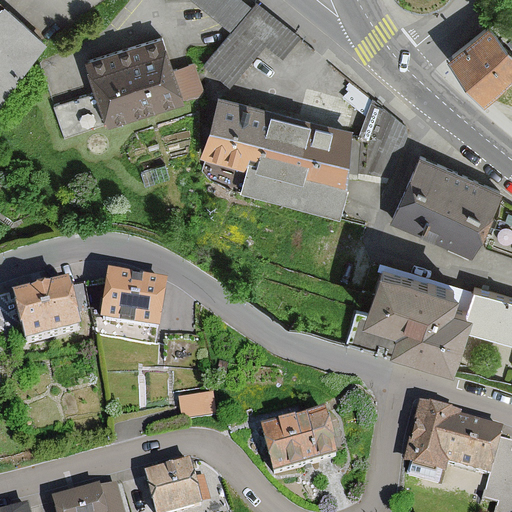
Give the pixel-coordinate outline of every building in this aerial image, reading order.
[(189,0),(232,34),(253,9),(241,0),(189,0)] [(300,39),(258,3),(253,9),(232,34),(204,67),(230,88),(266,45),(283,59),(300,39)] [(0,106),(48,45),(4,11),(0,15),(0,106)] [(511,55),(486,25),(449,57),(487,102),(511,80),(511,55)] [(163,37),(86,61),(97,93),(107,125),(183,100),(174,71),(163,37)] [(194,64),(174,71),(183,100),(204,93),(194,64)] [(107,125),(97,93),(53,108),(63,139),(107,125)] [(358,137),(353,136),(346,172),(388,176),(406,128),(372,100),(358,137)] [(353,136),(217,102),(199,160),(230,168),(245,172),(248,162),(343,187),(346,172),(353,136)] [(503,194),(420,156),(390,222),(474,260),(503,194)] [(343,187),(248,162),(245,172),(240,192),(340,219),(348,188),(343,187)] [(472,307),(460,304),(464,289),(381,266),(367,318),(403,327),(396,353),(455,369),(465,331),(472,307)] [(166,281),(109,271),(107,283),(103,309),(101,318),(158,328),(166,281)] [(83,280),(71,282),(78,310),(89,308),(83,280)] [(107,283),(83,280),(89,308),(103,309),(107,283)] [(71,282),(16,296),(27,342),(82,329),(78,310),(71,282)] [(511,297),(476,288),(472,307),(465,331),(511,343),(511,297)] [(196,337),(165,336),(164,360),(195,361),(196,337)] [(212,391),(179,397),(182,416),(216,411),(212,391)] [(462,409),(421,398),(404,461),(447,472),(450,461),(490,471),(499,437),(503,425),(461,414),(462,409)] [(325,411),(261,427),(273,473),(337,456),(325,411)] [(511,446),(511,440),(499,437),(490,471),(484,497),(500,501),(496,511),(511,511),(511,450),(511,446)] [(190,456),(144,469),(156,511),(158,511),(202,500),(190,456)] [(101,480),(52,493),(57,511),(124,511),(117,483),(103,487),(101,480)]
